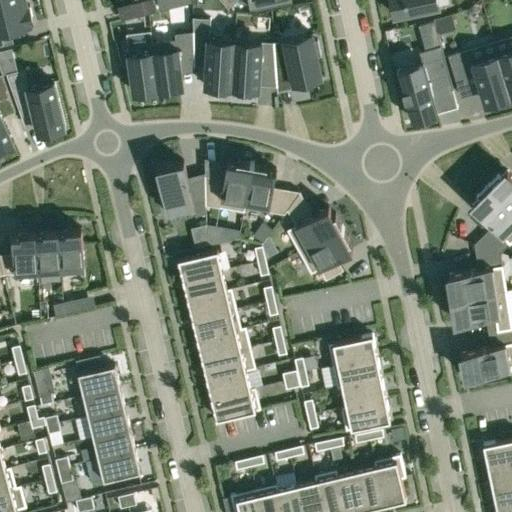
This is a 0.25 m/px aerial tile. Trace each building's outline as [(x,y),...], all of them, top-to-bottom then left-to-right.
[(0,44),(8,43),(5,28),(33,21),(33,18),(34,17),(31,2),(29,3),(28,0),(13,0),(0,3),(0,44)] [(154,0),(137,0),(130,2),(134,16),(157,10),(154,0)] [(157,0),(159,9),(173,6),(171,0),(157,0)] [(220,0),(228,8),(238,0),(220,0)] [(248,0),(250,9),(254,9),(281,3),(280,0),(248,0)] [(391,0),(394,14),(439,5),(437,0),(391,0)] [(435,19),(438,32),(456,27),(452,14),(435,19)] [(211,19),(193,18),(194,29),(195,55),(208,55),(206,83),(219,84),(219,82),(233,83),(236,37),(210,36),(211,19)] [(177,37),(152,41),(159,88),(165,87),(165,89),(178,87),(177,86),(184,85),(180,57),(195,55),(194,29),(176,32),(177,37)] [(313,32),(274,39),(277,79),(277,81),(293,78),(294,82),(322,76),(318,55),(321,54),(318,39),(314,39),(313,32)] [(236,37),(233,83),(247,84),(246,86),(259,87),(260,79),(277,79),(274,39),(236,37)] [(152,41),(128,44),(134,92),(141,91),(141,92),(153,91),(153,89),(159,88),(152,41)] [(423,60),(398,68),(413,120),(439,112),(434,94),(452,88),(450,78),(440,44),(420,50),(423,60)] [(511,45),(497,50),(511,94),(511,93),(511,45)] [(486,102),(511,94),(497,50),(465,60),(461,49),(448,53),(455,76),(476,69),(486,102)] [(25,68),(8,72),(22,115),(34,112),(39,132),(65,126),(54,79),(29,85),(25,68)] [(0,146),(14,140),(3,116),(17,110),(4,71),(0,72),(0,146)] [(224,176),(205,173),(205,193),(206,203),(244,210),(245,205),(252,160),(237,158),(237,160),(227,158),(224,176)] [(172,160),(156,164),(164,194),(160,195),(163,210),(167,209),(168,213),(194,207),(196,215),(206,212),(206,203),(205,193),(205,176),(189,180),(184,159),(173,162),(172,160)] [(267,163),(252,160),(245,205),(284,212),(287,208),(300,190),(273,185),(276,167),(267,165),(267,163)] [(487,184),(511,208),(511,173),(508,169),(501,175),(498,173),(487,184)] [(493,224),(475,242),(500,251),(511,239),(511,208),(487,184),(477,194),(479,197),(472,204),(493,224)] [(287,228),(299,249),(343,225),(336,212),(333,213),(329,204),(313,213),(300,190),(287,208),(295,223),(287,228)] [(343,225),(299,249),(311,271),(320,266),(326,278),(343,268),(337,257),(353,248),(348,239),(350,238),(343,225)] [(59,230),(58,230),(61,268),(85,266),(82,226),(67,227),(67,229),(59,230)] [(36,231),(38,269),(39,269),(61,268),(58,230),(59,230),(59,227),(44,229),(44,231),(36,231)] [(38,269),(36,231),(36,229),(21,230),(21,232),(12,233),(13,251),(0,252),(0,260),(3,272),(15,271),(15,276),(39,274),(39,269),(38,269)] [(448,282),(450,297),(506,288),(502,264),(500,251),(475,242),(479,267),(449,272),(451,281),(448,282)] [(266,258),(263,244),(255,246),(258,259),(266,258)] [(183,277),(223,268),(218,247),(178,256),(183,277)] [(269,271),(266,258),(258,259),(261,273),(269,271)] [(227,287),(223,268),(183,277),(188,297),(227,288),(227,287)] [(275,297),(272,284),(264,285),(267,299),(275,297)] [(237,306),(232,286),(228,287),(227,287),(227,288),(188,297),(193,317),(237,306)] [(511,325),(510,312),(506,288),(450,297),(452,312),(456,312),(457,321),(486,317),(489,331),(511,326),(511,325)] [(76,296),(65,299),(67,311),(79,308),(76,296)] [(278,311),(275,297),(267,299),(270,313),(278,311)] [(67,311),(65,299),(53,302),(56,313),(67,311)] [(241,324),(239,317),(237,306),(193,317),(198,337),(241,326),(241,325),(241,324)] [(284,337),(281,323),(273,325),(276,339),(284,337)] [(246,325),(241,326),(198,337),(202,356),(251,345),(247,330),(246,325)] [(495,374),(511,371),(511,370),(511,326),(489,331),(491,345),(462,351),(464,360),(461,361),(464,377),(495,370),(495,374)] [(377,354),(373,332),(359,335),(329,341),(333,363),(377,354)] [(287,351),(284,337),(276,339),(279,353),(287,351)] [(23,357),(20,343),(12,345),(15,359),(23,357)] [(256,365),(251,345),(202,356),(207,376),(246,367),(247,368),(248,368),(256,366),(256,365)] [(79,370),(103,364),(100,353),(76,359),(79,370)] [(338,384),(342,383),(382,375),(377,354),(333,363),(338,384)] [(305,369),(302,356),(295,358),(297,368),(298,371),(305,369)] [(27,370),(23,357),(15,359),(19,372),(27,370)] [(109,363),(73,372),(79,394),(115,385),(109,363)] [(247,368),(246,367),(207,376),(212,396),(251,387),(251,386),(247,368)] [(299,375),(298,371),(297,368),(284,371),(286,378),(299,375)] [(308,382),(305,369),(298,371),(299,375),(300,382),(301,383),(308,382)] [(300,382),(299,375),(286,378),(288,385),(294,384),(300,382)] [(347,404),(386,396),(382,375),(342,383),(347,404)] [(37,381),(40,394),(55,390),(52,378),(37,381)] [(33,396),(30,382),(22,384),(25,398),(33,396)] [(115,385),(79,394),(84,415),(120,406),(115,385)] [(261,406),(257,392),(256,386),(256,385),(251,386),(251,387),(212,396),(217,417),(261,406)] [(52,392),(41,395),(43,403),(54,399),(52,392)] [(347,404),(342,405),(347,427),(391,418),(386,396),(347,404)] [(314,411),(311,398),(304,400),(307,413),(314,411)] [(38,416),(35,402),(27,404),(30,418),(38,416)] [(125,426),(120,406),(84,415),(89,436),(125,426)] [(317,424),(314,411),(307,413),(310,426),(317,424)] [(61,420),(59,412),(48,415),(50,423),(61,420)] [(46,422),(44,414),(38,416),(30,418),(32,426),(46,422)] [(64,427),(61,420),(50,423),(52,431),(64,427)] [(131,447),(125,426),(89,436),(95,457),(131,447)] [(384,434),(382,426),(368,429),(370,437),(384,434)] [(370,437),(368,429),(355,432),(356,440),(370,437)] [(344,443),(342,435),(329,437),(330,445),(344,443)] [(511,435),(483,441),(488,463),(511,458),(511,435)] [(47,449),(43,436),(35,438),(39,451),(47,449)] [(330,445),(329,437),(315,440),(317,448),(330,445)] [(304,451),(302,443),(289,446),(291,454),(304,451)] [(291,454),(289,446),(275,450),(277,458),(291,454)] [(136,469),(131,447),(95,457),(100,478),(136,469)] [(406,474),(400,452),(387,455),(374,458),(376,463),(385,502),(406,497),(401,476),(406,474)] [(264,460),(263,453),(249,456),(251,464),(264,460)] [(72,463),(70,456),(58,459),(60,467),(72,463)] [(251,464),(249,456),(235,459),(237,467),(251,464)] [(511,458),(488,463),(492,485),(511,480),(511,458)] [(53,475),(50,461),(42,463),(46,477),(53,475)] [(74,471),(72,463),(60,467),(62,474),(74,471)] [(376,463),(356,467),(365,507),(385,502),(376,463)] [(16,483),(11,465),(11,464),(7,465),(6,466),(7,467),(0,468),(0,489),(17,485),(16,484),(16,483)] [(343,511),(345,511),(336,472),(337,472),(336,467),(335,467),(315,472),(316,477),(324,511),(343,511)] [(337,472),(336,472),(345,511),(365,507),(356,467),(337,472)] [(57,489),(53,475),(46,477),(49,491),(57,489)] [(324,511),(316,477),(296,482),(303,511),(324,511)] [(511,480),(492,485),(497,506),(511,502),(511,480)] [(282,511),(277,486),(278,486),(277,481),(275,482),(255,486),(261,511),(282,511)] [(278,486),(277,486),(282,511),(303,511),(296,482),(278,486)] [(0,511),(27,504),(21,484),(21,483),(17,484),(16,484),(17,485),(0,489),(0,511)] [(151,487),(153,498),(160,497),(157,485),(151,487)] [(261,511),(255,486),(231,492),(235,511),(261,511)] [(134,493),(127,496),(130,507),(138,505),(134,493)] [(127,496),(119,498),(122,509),(130,507),(127,496)] [(511,511),(511,502),(497,506),(498,511),(511,511)] [(96,511),(93,503),(86,505),(87,511),(96,511)]
